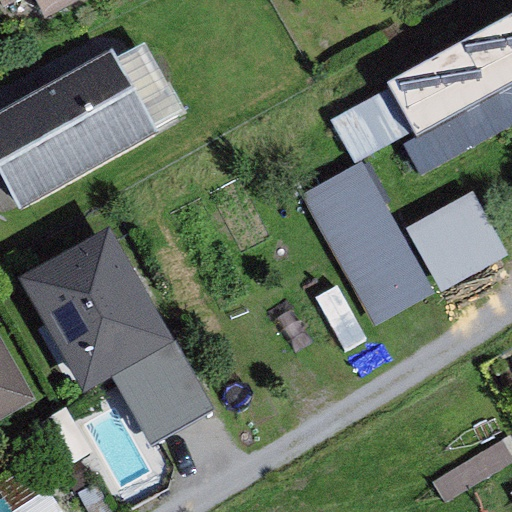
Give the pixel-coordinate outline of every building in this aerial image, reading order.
[(0,0),(0,7),(9,24),(53,0),(0,0)] [(511,22),(388,89),(388,98),(340,124),(367,168),(408,145),(421,170),(511,121),(511,22)] [(115,58),(0,121),(0,174),(22,215),(160,140),(115,58)] [(376,164),(318,196),(391,328),(449,297),(376,164)] [(423,232),(458,295),(511,264),(511,235),(489,195),(423,232)] [(114,236),(21,287),(84,400),(176,349),(114,236)] [(0,331),(0,434),(42,409),(0,331)]
